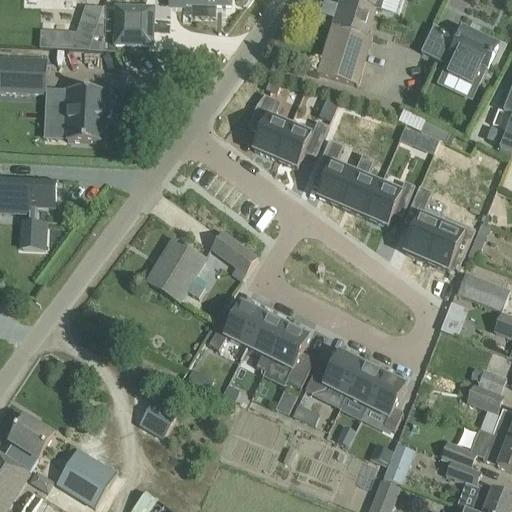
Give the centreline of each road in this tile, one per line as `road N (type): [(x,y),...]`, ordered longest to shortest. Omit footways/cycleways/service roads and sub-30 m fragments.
road 1 (unclassified): [(0,392),(189,138)]
road 2 (residential): [(297,217),(265,286),(410,358),(430,312)]
road 3 (unclassified): [(189,138),(282,0)]
road 4 (residential): [(430,312),(297,217)]
road 5 (residential): [(189,138),(297,217)]
